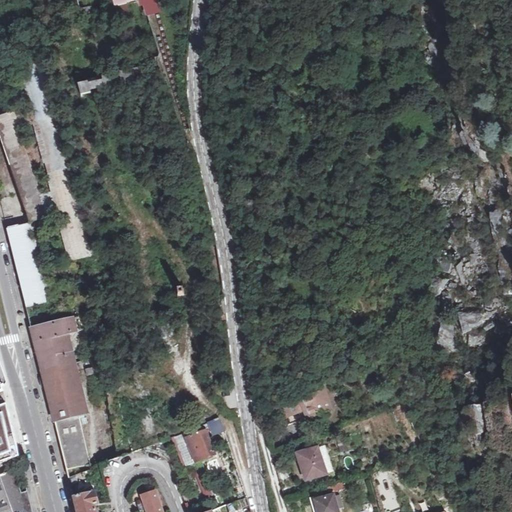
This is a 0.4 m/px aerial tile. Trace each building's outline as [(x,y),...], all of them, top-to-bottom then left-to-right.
[(142,0),(114,0),(121,24),(132,21),(128,4),(142,0)] [(143,0),(148,16),(162,12),(158,0),(143,0)] [(93,8),(82,11),(84,19),(95,16),(93,8)] [(21,56),(73,261),(85,307),(85,311),(90,328),(93,342),(140,331),(119,246),(122,245),(103,175),(114,172),(109,159),(100,161),(82,96),(79,85),(68,43),(21,56)] [(158,64),(161,77),(162,79),(178,74),(173,56),(157,61),(158,64)] [(161,77),(158,64),(105,78),(108,91),(161,77)] [(89,82),(79,85),(82,96),(92,94),(89,82)] [(0,131),(31,223),(7,230),(27,308),(48,302),(46,295),(53,293),(59,314),(85,307),(73,261),(47,267),(36,222),(51,217),(16,111),(0,117),(0,131)] [(130,129),(118,134),(145,209),(157,204),(130,129)] [(151,225),(144,226),(147,243),(158,241),(151,225)] [(184,229),(177,230),(181,246),(189,244),(184,229)] [(171,257),(160,268),(166,280),(169,297),(190,295),(190,291),(171,257)] [(90,328),(85,311),(77,313),(81,330),(90,328)] [(186,314),(178,312),(176,317),(184,320),(186,314)] [(32,330),(67,470),(93,463),(81,414),(89,412),(68,333),(77,331),(74,319),(32,330)] [(325,393),(284,409),(291,426),(332,411),(325,393)] [(6,402),(0,403),(0,461),(19,455),(6,402)] [(220,419),(219,419),(201,426),(203,430),(209,427),(213,436),(225,431),(220,419)] [(207,431),(188,438),(196,463),(216,455),(207,431)] [(319,446),(296,454),(299,464),(306,481),(328,474),(319,446)] [(15,471),(5,474),(0,476),(0,511),(33,511),(33,510),(29,511),(14,471),(15,471)] [(87,496),(75,499),(77,511),(96,511),(95,505),(99,504),(95,491),(87,493),(87,496)] [(163,511),(156,491),(142,496),(147,511),(163,511)] [(318,497),(314,498),(318,511),(341,511),(337,495),(325,498),(324,494),(317,495),(318,497)] [(108,510),(112,508),(111,502),(101,505),(102,511),(108,510)]
